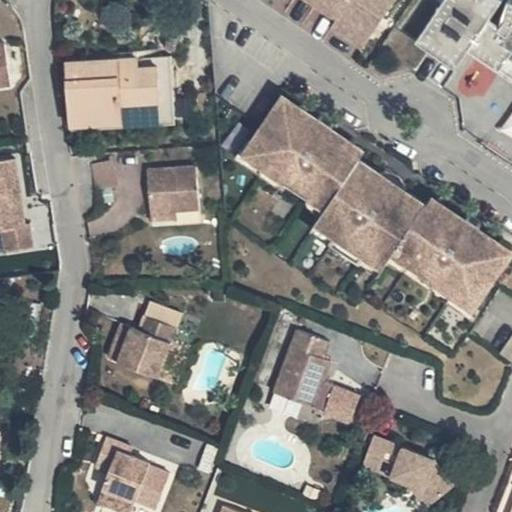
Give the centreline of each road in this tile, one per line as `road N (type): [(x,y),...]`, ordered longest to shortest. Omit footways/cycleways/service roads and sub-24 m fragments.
road 1 (residential): [(38,511),(75,249),(37,0)]
road 2 (residential): [(511,189),(236,0)]
